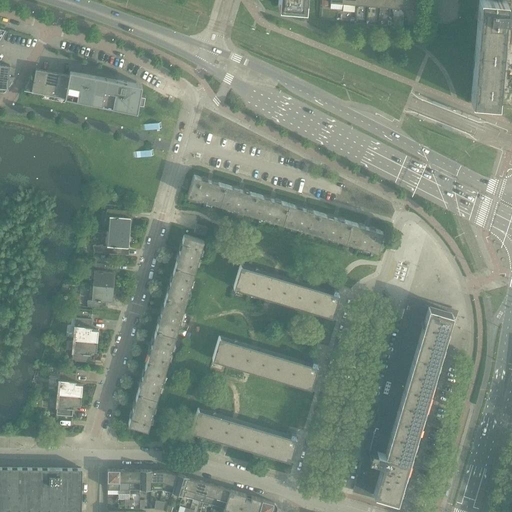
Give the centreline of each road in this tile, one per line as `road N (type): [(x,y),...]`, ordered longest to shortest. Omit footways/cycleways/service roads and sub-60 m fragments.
road 1 (residential): [(422,511),(472,339),(453,263),(403,212),(379,281),(351,294),(294,494)]
road 2 (secondary): [(204,64),(511,226)]
road 3 (residential): [(92,455),(181,141)]
road 4 (secondary): [(498,190),(209,48)]
road 5 (secondary): [(511,295),(466,511)]
road 6 (residential): [(92,455),(197,461),(294,494)]
road 7 (secondary): [(42,0),(204,64)]
road 8 (residential): [(181,141),(335,189)]
road 9 (residential): [(54,29),(112,47),(194,92)]
road 10 (secondary): [(209,48),(71,0)]
